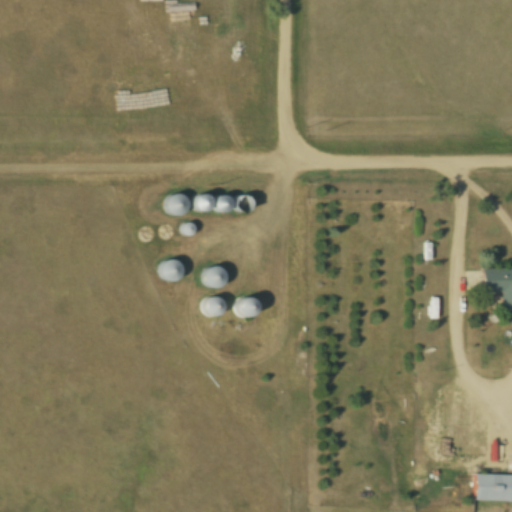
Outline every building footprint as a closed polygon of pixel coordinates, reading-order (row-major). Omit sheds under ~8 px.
[(207,202),(197,193),(187,203),(197,212),(207,202)] [(226,205),(217,194),(206,204),(216,215),(226,205)] [(179,214),(179,195),(163,195),(163,214),(179,214)] [(169,283),(177,265),(164,258),(155,276),(169,283)] [(216,266),(198,272),(204,289),(221,284),(216,266)] [(511,268),(479,269),(479,292),(498,292),(498,315),(511,314),(511,268)] [(201,316),(216,315),(214,299),(199,300),(201,316)] [(247,299),(233,299),(234,316),(248,316),(247,299)] [(470,501),(511,501),(511,474),(470,474),(470,501)]
